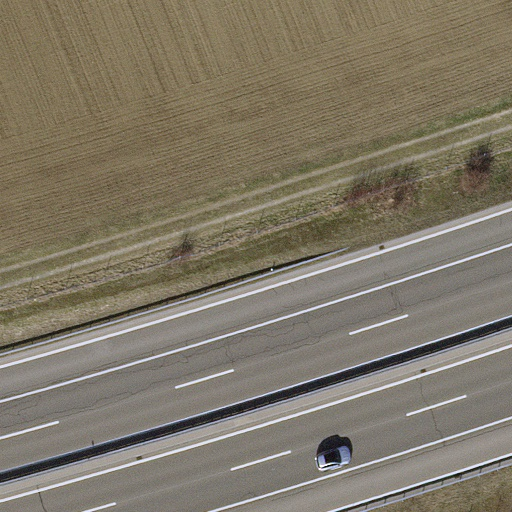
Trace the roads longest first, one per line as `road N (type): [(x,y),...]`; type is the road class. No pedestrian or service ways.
road 1 (track): [(511,112),(0,279)]
road 2 (motorway): [(511,282),(0,440)]
road 3 (motorway): [(91,511),(511,382)]
